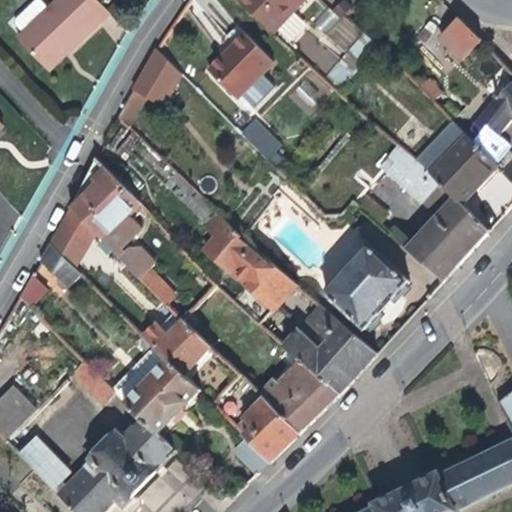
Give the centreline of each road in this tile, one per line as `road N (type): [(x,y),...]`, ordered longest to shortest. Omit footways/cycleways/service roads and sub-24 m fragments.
road 1 (tertiary): [(258,511),(511,243)]
road 2 (residential): [(167,0),(79,152)]
road 3 (residential): [(79,152),(0,290)]
